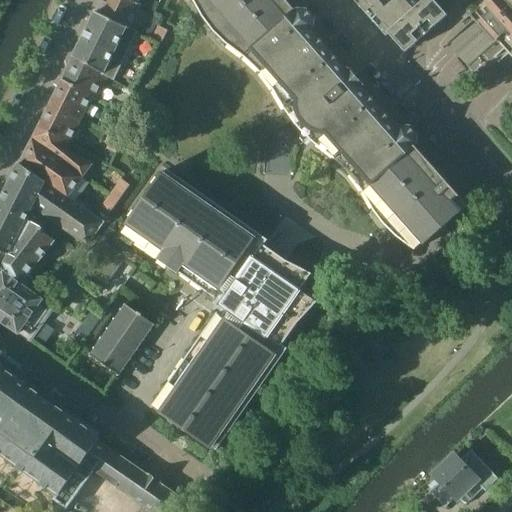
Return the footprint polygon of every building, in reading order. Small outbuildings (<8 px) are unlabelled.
[(127,0),(102,0),(96,14),(131,28),(131,27),(142,6),(127,0)] [(127,0),(142,6),(155,12),(159,4),(150,0),(127,0)] [(273,89),(287,111),(295,124),(304,133),(315,144),(333,158),(350,174),(351,176),(363,191),(373,209),(374,211),(384,224),(397,236),(399,238),(415,250),(424,243),(425,244),(461,213),(452,202),(458,197),(459,198),(460,197),(415,146),(418,144),(418,134),(411,127),(402,126),(399,128),(364,87),(365,86),(350,68),(348,70),(312,29),(315,27),(315,18),(308,10),(298,9),(296,11),(285,0),(193,0),(203,17),(204,19),(214,31),(215,33),(226,44),(245,58),(259,71),(261,73),(273,89)] [(364,0),(359,5),(373,20),(395,0),(364,0)] [(384,27),(390,34),(411,15),(426,0),(395,0),(373,20),(381,29),(384,27)] [(433,0),(426,0),(411,15),(427,32),(444,12),(433,0)] [(511,15),(498,0),(488,0),(481,6),(488,13),(480,21),(497,40),(506,33),(511,39),(511,15)] [(511,0),(498,0),(511,15),(511,0)] [(130,28),(96,14),(84,37),(73,59),(108,77),(108,78),(114,81),(115,79),(138,34),(139,32),(130,28)] [(400,41),(409,48),(427,32),(411,15),(390,34),(398,43),(400,41)] [(168,31),(159,26),(152,40),(162,44),(168,31)] [(73,59),(62,81),(93,97),(97,100),(108,78),(108,77),(73,59)] [(62,81),(51,103),(82,119),(93,97),(62,81)] [(135,93),(139,86),(132,82),(128,89),(135,93)] [(145,98),(135,93),(129,106),(138,111),(145,98)] [(39,129),(70,145),(82,119),(51,103),(39,129)] [(120,123),(114,136),(123,141),(130,128),(120,123)] [(39,129),(21,164),(69,197),(93,164),(75,154),(76,152),(72,150),(71,152),(67,150),(70,145),(39,129)] [(114,136),(107,150),(117,154),(123,141),(114,136)] [(0,249),(8,255),(3,264),(7,271),(9,271),(10,275),(11,276),(14,278),(16,278),(23,282),(22,283),(28,287),(29,286),(33,280),(31,279),(32,277),(29,275),(55,240),(43,231),(44,229),(37,225),(41,222),(44,214),(88,245),(104,222),(69,197),(21,164),(0,206),(0,249)] [(228,318),(227,320),(219,314),(218,313),(154,406),(162,412),(161,414),(211,449),(212,447),(217,451),(288,349),(283,345),(298,324),(318,302),(317,301),(317,302),(301,291),(313,274),(287,261),(265,246),(269,241),(168,170),(164,175),(162,174),(127,224),(129,225),(123,234),(159,259),(158,260),(179,274),(180,273),(216,298),(216,297),(221,289),(224,291),(225,293),(227,295),(228,297),(229,300),(230,302),(231,305),(231,307),(231,310),(230,313),(229,315),(228,318)] [(110,214),(131,185),(122,179),(102,208),(110,214)] [(116,231),(108,226),(102,235),(110,240),(116,231)] [(105,247),(110,240),(102,235),(97,242),(105,247)] [(105,247),(97,242),(92,249),(100,254),(105,247)] [(125,257),(107,244),(89,271),(89,272),(96,276),(107,284),(125,257)] [(83,260),(77,269),(85,274),(91,266),(83,260)] [(43,300),(4,272),(0,277),(0,321),(19,334),(30,342),(54,308),(43,300)] [(89,272),(86,277),(92,281),(96,276),(89,272)] [(71,280),(78,285),(79,284),(83,278),(76,273),(71,280)] [(29,286),(37,291),(41,283),(34,279),(29,286)] [(78,285),(71,280),(66,287),(73,292),(77,287),(78,285)] [(48,288),(41,283),(37,291),(44,295),(48,288)] [(68,299),(65,304),(68,306),(83,286),(79,284),(78,285),(77,287),(73,292),(69,298),(68,299)] [(69,298),(73,292),(66,287),(61,294),(68,299),(69,298)] [(65,304),(68,299),(61,294),(55,303),(62,308),(65,304)] [(123,370),(123,371),(124,370),(124,369),(130,361),(131,360),(131,359),(136,351),(137,352),(138,350),(137,350),(143,342),(144,342),(145,341),(144,340),(150,332),(150,333),(151,332),(151,331),(153,327),(154,327),(155,327),(150,322),(131,307),(126,304),(125,305),(126,306),(123,310),(122,309),(121,310),(122,311),(117,319),(115,318),(115,319),(116,320),(110,329),(109,328),(108,330),(109,331),(103,338),(102,338),(101,339),(101,340),(96,348),(95,347),(94,349),(95,349),(92,353),(90,354),(91,355),(90,356),(92,357),(93,357),(97,360),(97,361),(98,361),(99,361),(111,370),(110,371),(112,371),(118,374),(117,375),(118,376),(119,376),(120,376),(121,375),(120,375),(123,370)] [(170,511),(181,497),(99,440),(99,439),(0,368),(0,453),(12,462),(22,469),(58,495),(54,500),(67,509),(94,471),(144,506),(139,511),(170,511)] [(495,447),(490,452),(495,457),(500,452),(495,447)] [(460,463),(454,457),(435,475),(443,483),(432,493),(446,507),(457,497),(466,506),(484,488),(486,491),(499,480),(472,452),(460,463)]
